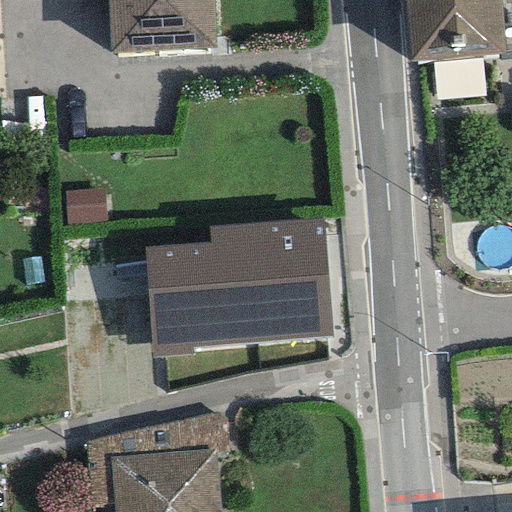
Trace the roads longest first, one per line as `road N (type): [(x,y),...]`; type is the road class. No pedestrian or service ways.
road 1 (residential): [(395,378),(249,390),(0,456)]
road 2 (unknown): [(372,68),(123,97),(0,102)]
road 3 (tertiary): [(393,324),(366,0)]
road 4 (tertiary): [(408,511),(395,378)]
